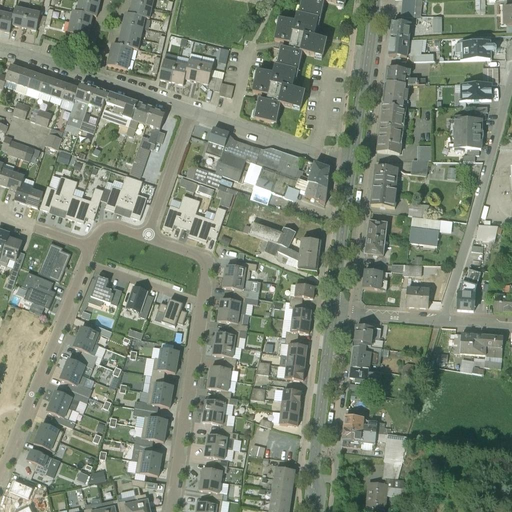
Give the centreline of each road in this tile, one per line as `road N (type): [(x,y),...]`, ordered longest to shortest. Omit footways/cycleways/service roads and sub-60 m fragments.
road 1 (residential): [(336,273),(357,269),(388,0)]
road 2 (residential): [(442,321),(511,68)]
road 3 (residential): [(0,471),(84,261)]
road 4 (residential): [(200,302),(169,511)]
road 5 (tertiary): [(318,511),(311,479),(332,310)]
road 6 (residential): [(189,112),(0,49)]
road 7 (tertiary): [(350,162),(374,0)]
road 8 (residential): [(147,238),(189,112)]
road 9 (residential): [(84,261),(200,302)]
